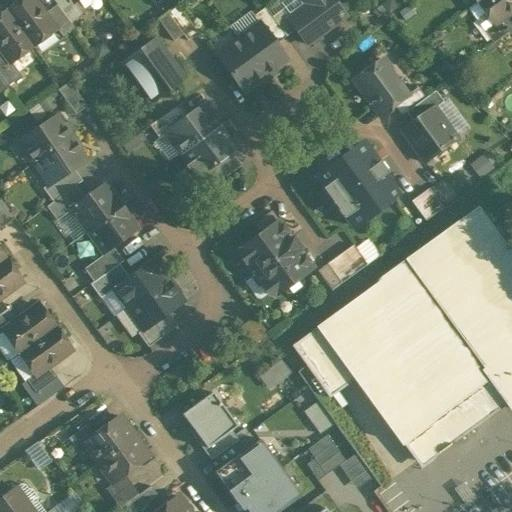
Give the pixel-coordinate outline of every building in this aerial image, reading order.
[(43,14),(32,0),(21,0),(8,10),(7,10),(33,46),(34,46),(33,46),(53,31),(54,31),(55,30),(43,14)] [(53,0),(56,4),(69,21),(77,14),(66,0),(53,0)] [(333,0),(302,0),(304,2),(303,7),(288,18),(288,19),(296,30),(307,45),(345,17),(333,0)] [(511,0),(482,0),(480,2),(481,2),(496,23),(497,24),(507,16),(511,12),(511,0)] [(43,14),(55,30),(69,21),(56,4),(43,14)] [(197,33),(176,5),(167,12),(183,34),(187,40),(197,33)] [(265,8),(253,16),(260,24),(275,44),(286,37),(272,17),(265,8)] [(33,46),(7,10),(6,11),(0,15),(0,47),(11,63),(11,62),(12,62),(12,61),(32,47),(33,46)] [(288,18),(282,10),(272,17),(286,37),(296,30),(288,19),(288,18)] [(183,34),(167,12),(157,19),(174,41),(183,34)] [(511,22),(507,16),(497,24),(496,23),(486,30),(495,43),(511,30),(511,22)] [(260,24),(239,40),(264,75),(286,59),(275,44),(260,24)] [(183,79),(155,40),(124,62),(152,101),(183,79)] [(239,40),(217,56),(243,91),(264,75),(239,40)] [(11,63),(0,47),(0,75),(8,86),(21,76),(11,62),(11,63)] [(409,96),(382,59),(354,80),(381,117),(396,106),(409,97),(409,96)] [(86,106),(69,82),(58,90),(75,114),(86,106)] [(409,97),(396,106),(403,116),(408,112),(427,98),(420,87),(409,96),(409,97)] [(427,98),(408,112),(415,122),(436,107),(437,108),(445,102),(437,91),(427,98)] [(179,104),(150,125),(159,138),(167,132),(167,131),(187,116),(179,104)] [(187,116),(167,131),(167,132),(182,153),(218,127),(202,105),(187,116)] [(415,122),(403,131),(427,163),(460,140),(437,108),(436,107),(415,122)] [(56,116),(18,141),(33,164),(72,138),(68,132),(67,133),(56,116)] [(235,150),(218,127),(182,153),(190,163),(185,166),(198,184),(209,176),(216,170),(214,167),(233,154),(236,151),(235,150)] [(72,138),(33,164),(48,185),(48,186),(73,170),(86,161),(75,145),(76,143),(72,138)] [(376,164),(361,144),(317,175),(326,187),(329,185),(350,213),(346,215),(355,227),(399,195),(384,175),(387,173),(379,162),(376,164)] [(216,170),(209,176),(215,184),(241,166),(233,154),(214,167),(216,170)] [(73,170),(48,186),(48,185),(43,189),(53,202),(76,186),(82,181),(73,170)] [(193,201),(215,184),(209,176),(198,184),(186,192),(193,201)] [(85,199),(70,210),(71,210),(87,232),(122,207),(106,184),(85,199)] [(76,186),(53,202),(46,207),(57,221),(71,210),(70,210),(85,199),(76,186)] [(431,188),(413,201),(427,221),(445,208),(431,188)] [(0,228),(14,218),(0,198),(0,228)] [(122,207),(87,232),(103,255),(113,248),(139,229),(122,207)] [(511,251),(481,209),(409,261),(511,402),(511,251)] [(271,211),(252,225),(259,235),(279,221),(279,220),(271,211)] [(259,235),(240,249),(239,256),(244,264),(251,265),(262,280),(262,287),(267,295),(274,296),(313,268),(300,250),(301,249),(300,247),(299,248),(293,240),(294,239),(292,238),(291,238),(279,221),(259,235)] [(332,288),(380,252),(367,235),(319,270),(332,288)] [(103,255),(84,269),(93,282),(119,264),(123,261),(113,248),(103,255)] [(5,259),(0,263),(0,297),(22,281),(5,259)] [(128,277),(113,288),(113,289),(127,307),(166,279),(152,260),(128,277)] [(462,439),(511,402),(409,261),(319,327),(356,379),(417,461),(449,437),(462,439)] [(93,282),(90,285),(100,298),(113,289),(113,288),(128,277),(119,264),(93,282)] [(251,265),(244,264),(244,268),(257,287),(262,287),(262,280),(251,265)] [(166,279),(127,307),(143,329),(144,330),(167,313),(182,302),(166,279)] [(16,322),(3,331),(3,332),(19,353),(55,327),(39,305),(16,322)] [(7,310),(0,315),(0,333),(3,332),(3,331),(16,322),(7,310)] [(167,313),(144,330),(143,329),(138,333),(148,347),(177,326),(167,313)] [(55,327),(19,353),(34,375),(35,376),(48,366),(71,349),(55,327)] [(356,379),(319,327),(292,346),(306,365),(330,398),(356,379)] [(268,388),(292,374),(284,359),(260,373),(268,388)] [(48,366),(35,376),(34,375),(27,380),(36,393),(57,378),(48,366)] [(212,393),(182,415),(191,426),(207,449),(232,431),(237,427),(212,393)] [(319,401),(306,410),(321,431),(334,422),(319,401)] [(94,434),(83,442),(98,463),(134,436),(119,416),(94,434)] [(87,424),(59,445),(66,454),(83,442),(94,434),(87,424)] [(211,461),(214,458),(207,449),(191,426),(187,428),(211,461)] [(239,441),(232,431),(207,449),(214,458),(239,441)] [(356,490),(372,478),(355,454),(346,461),(327,435),(308,449),(315,459),(306,465),(318,481),(339,466),(356,490)] [(134,436),(98,463),(113,483),(124,475),(149,457),(134,436)] [(248,511),(245,508),(243,510),(242,510),(243,511),(279,511),(301,496),(260,439),(214,472),(228,492),(229,491),(251,475),(240,460),(259,445),(296,495),(272,511),(248,511)] [(338,446),(346,458),(356,451),(348,439),(338,446)] [(39,442),(26,451),(39,470),(52,460),(39,442)] [(245,508),(248,511),(272,511),(296,495),(259,445),(240,460),(251,475),(229,491),(243,510),(245,508)] [(113,483),(105,489),(112,498),(131,484),(124,475),(113,483)] [(20,484),(15,488),(0,499),(0,511),(44,511),(36,501),(37,497),(32,490),(28,490),(24,485),(20,484)] [(131,484),(112,498),(119,508),(138,494),(132,484),(131,484)] [(150,486),(125,505),(129,511),(136,511),(158,496),(150,486)] [(189,511),(177,496),(155,511),(189,511)]
